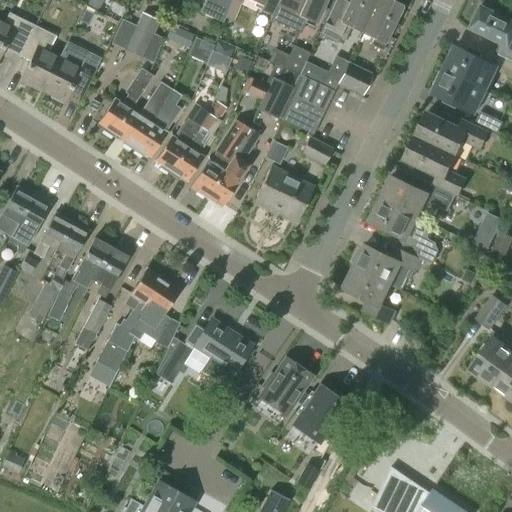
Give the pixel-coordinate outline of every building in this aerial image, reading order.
[(101,0),(88,0),(86,6),(97,11),(102,0),(101,0)] [(205,0),(199,12),(220,22),(230,0),(205,0)] [(259,10),(271,15),(278,0),(250,0),(261,5),(259,10)] [(278,0),(271,15),(272,16),(270,20),(295,31),(303,28),(305,23),(313,27),(325,0),(278,0)] [(351,27),(362,32),(377,0),(348,0),(345,6),(335,1),(319,34),(342,45),(351,27)] [(403,7),(387,0),(377,0),(362,32),(373,37),(369,44),(382,50),(403,7)] [(469,29),(501,44),(495,54),(508,61),(511,62),(511,20),(480,5),(469,29)] [(153,34),(160,21),(142,12),(135,26),(153,34)] [(0,54),(3,48),(19,56),(35,26),(8,13),(4,22),(0,20),(0,54)] [(170,25),(165,37),(177,42),(182,30),(170,25)] [(55,36),(35,26),(19,56),(30,62),(21,80),(42,91),(59,57),(48,51),(55,36)] [(162,39),(153,34),(135,26),(124,49),(152,62),(162,39)] [(186,29),(179,46),(199,55),(206,38),(186,29)] [(233,48),(216,41),(209,59),(225,66),(233,48)] [(67,42),(59,57),(42,91),(64,102),(74,83),(85,89),(100,58),(67,42)] [(454,46),(443,70),(486,90),(497,67),(454,46)] [(287,55),(273,49),(267,61),(281,67),(287,55)] [(511,62),(508,61),(502,74),(511,78),(511,62)] [(300,75),(304,77),(311,80),(317,68),(306,62),(300,75)] [(371,73),(347,62),(336,85),(360,96),(371,73)] [(114,98),(97,123),(113,134),(131,109),(152,77),(141,70),(125,93),(128,95),(122,103),(114,98)] [(475,114),(486,90),(443,70),(432,93),(475,114)] [(298,87),(303,78),(291,72),(288,79),(279,75),(277,79),(273,77),(256,110),(277,120),(278,118),(282,120),(293,98),(298,87)] [(248,94),(261,100),(267,85),(252,79),(247,77),(239,94),(246,97),(248,94)] [(282,120),(312,135),(333,91),(311,80),(304,77),(303,78),(298,87),(293,98),(282,120)] [(132,146),(131,148),(132,149),(171,90),(160,82),(139,114),(131,109),(113,134),(112,136),(123,143),(124,141),(132,146)] [(220,86),(214,101),(216,101),(217,101),(223,106),(226,89),(220,86)] [(143,153),(149,157),(166,132),(158,127),(171,109),(172,110),(181,96),(171,90),(132,149),(142,155),(143,153)] [(209,113),(169,173),(178,179),(179,177),(186,181),(203,156),(199,153),(220,120),(218,119),(226,107),(223,106),(217,101),(216,101),(209,113)] [(172,136),(171,135),(154,161),(161,165),(160,167),(169,173),(209,113),(194,103),(172,136)] [(474,125),(489,132),(489,133),(496,136),(503,123),(480,111),(474,125)] [(481,150),(489,133),(489,132),(474,125),(463,119),(459,128),(426,112),(415,136),(457,156),(463,142),(481,150)] [(196,191),(206,197),(245,137),(248,130),(249,130),(250,129),(249,128),(248,129),(234,121),(230,128),(217,149),(210,161),(207,160),(191,185),(197,189),(196,191)] [(437,176),(433,184),(458,196),(467,179),(450,170),(457,156),(415,136),(404,159),(437,176)] [(254,143),(245,137),(206,197),(215,203),(216,201),(223,205),(240,179),(238,179),(248,165),(242,161),(254,143)] [(308,138),(300,154),(324,165),(332,149),(308,138)] [(273,144),(266,158),(276,164),(283,149),(273,144)] [(253,201),(296,222),(313,187),(270,166),(253,201)] [(383,194),(380,199),(419,218),(426,202),(435,198),(438,205),(452,201),(455,196),(458,197),(458,196),(433,184),(415,175),(411,185),(392,176),(389,181),(388,180),(381,194),(383,194)] [(16,187),(0,215),(0,231),(10,237),(33,196),(16,187)] [(33,196),(10,237),(8,241),(24,251),(50,205),(33,196)] [(389,244),(393,245),(422,260),(422,259),(432,264),(438,250),(435,242),(429,239),(427,236),(433,225),(419,218),(380,199),(378,204),(377,203),(370,217),(371,217),(369,222),(394,235),(389,244)] [(48,247),(56,251),(71,222),(54,213),(32,254),(42,259),(48,247)] [(88,231),(71,222),(56,251),(64,255),(57,267),(66,272),(88,231)] [(487,251),(494,237),(479,230),(472,244),(487,251)] [(508,247),(511,238),(511,237),(500,232),(496,241),(508,247)] [(92,280),(110,248),(93,238),(76,271),(68,283),(65,281),(64,282),(59,292),(48,317),(58,321),(70,297),(69,297),(78,283),(85,288),(90,279),(92,280)] [(355,265),(354,266),(392,285),(401,289),(406,277),(410,279),(414,271),(416,272),(422,260),(393,245),(387,256),(364,245),(363,248),(358,249),(352,260),(355,265)] [(127,257),(110,248),(92,280),(100,285),(95,293),(104,298),(127,257)] [(18,268),(28,275),(36,263),(25,256),(18,268)] [(382,304),(392,285),(354,266),(343,288),(367,300),(362,311),(389,323),(395,311),(382,304)] [(0,298),(14,275),(2,268),(0,271),(0,298)] [(117,328),(127,334),(163,279),(146,268),(128,296),(137,301),(125,321),(122,319),(117,328)] [(461,279),(472,284),(477,274),(471,271),(464,273),(461,279)] [(54,275),(47,284),(58,291),(59,292),(64,282),(54,275)] [(180,290),(163,279),(127,334),(138,341),(143,332),(142,331),(153,312),(162,318),(180,290)] [(27,316),(40,323),(58,291),(47,284),(45,283),(27,316)] [(492,295),(474,319),(489,330),(507,306),(492,295)] [(111,307),(97,299),(73,344),(86,350),(111,307)] [(154,343),(166,349),(179,323),(167,317),(154,343)] [(185,340),(209,356),(200,370),(225,386),(251,345),(211,320),(204,331),(195,325),(185,340)] [(469,369),(492,385),(511,357),(511,344),(495,332),(469,369)] [(110,370),(121,348),(106,340),(95,362),(110,370)] [(178,341),(157,374),(170,383),(192,350),(178,341)] [(511,357),(492,385),(511,400),(511,357)] [(258,397),(259,398),(284,415),(311,376),(285,358),(258,397)] [(89,400),(84,383),(66,388),(71,405),(89,400)] [(300,414),(292,426),(318,443),(326,431),(327,432),(338,415),(337,415),(345,404),(332,394),(320,386),(314,394),(313,396),(310,393),(311,392),(310,391),(296,411),(300,414)] [(262,443),(278,456),(290,441),(273,428),(262,443)] [(104,473),(114,479),(129,452),(119,446),(104,473)] [(1,467),(18,474),(24,459),(7,452),(1,467)] [(216,472),(208,480),(224,494),(244,473),(222,453),(210,466),(216,472)] [(297,483),(308,489),(317,471),(307,465),(297,483)] [(391,466),(371,508),(376,511),(376,510),(381,511),(468,511),(465,510),(444,496),(433,488),(430,492),(424,501),(415,494),(419,486),(397,472),(398,471),(391,466)] [(181,496),(180,495),(160,484),(147,507),(130,498),(122,511),(183,511),(184,511),(186,511),(188,511),(189,511),(176,504),(181,496)] [(282,511),(289,500),(288,499),(288,500),(271,491),(271,490),(270,490),(258,511),(282,511)]
